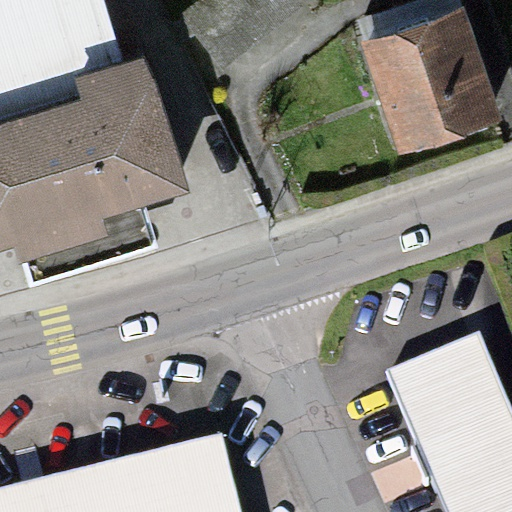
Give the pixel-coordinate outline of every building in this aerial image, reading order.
[(0,0),(0,122),(80,98),(74,77),(124,61),(105,0),(0,0)] [(298,0),(197,0),(177,17),(221,70),(301,3),(298,0)] [(363,41),(359,43),(395,158),(501,125),(464,8),(459,9),(456,0),(413,0),(356,18),(363,41)] [(80,98),(0,122),(0,252),(14,248),(20,265),(111,236),(104,219),(143,206),(187,191),(144,55),(124,61),(74,77),(80,98)] [(111,236),(20,265),(27,289),(158,248),(143,206),(104,219),(111,236)] [(511,511),(511,405),(480,329),(382,370),(441,511),(511,511)] [(241,511),(222,432),(0,485),(0,511),(241,511)]
